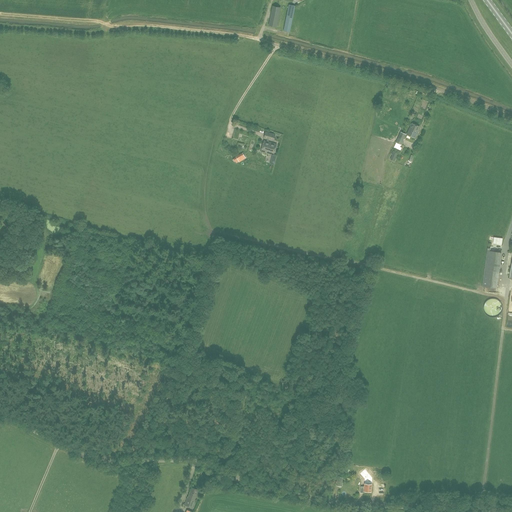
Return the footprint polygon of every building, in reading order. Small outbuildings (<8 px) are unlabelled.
[(281,8),(272,6),(268,26),(277,27),(281,8)] [(290,32),(295,8),(289,6),(289,7),(284,31),(290,32)] [(412,123),(407,135),(414,138),(419,127),(412,123)] [(266,132),(264,138),(267,139),(269,140),(273,141),(275,135),(266,132)] [(396,142),(396,143),(395,144),(394,147),(399,149),(399,148),(402,149),(403,147),(400,146),(401,145),(406,134),(401,132),(396,142)] [(274,155),(277,144),(268,142),(269,140),(267,139),(267,141),(264,141),(261,151),(274,155)] [(396,157),(400,150),(394,147),(391,155),(396,157)] [(248,158),(245,153),(238,156),(241,162),(248,158)] [(483,286),(496,288),(501,252),(487,251),(483,286)] [(195,500),(199,490),(192,487),(188,497),(187,497),(185,505),(193,508),(196,500),(195,500)]
